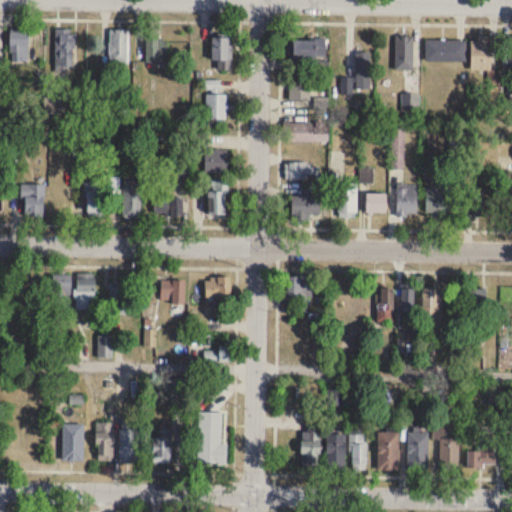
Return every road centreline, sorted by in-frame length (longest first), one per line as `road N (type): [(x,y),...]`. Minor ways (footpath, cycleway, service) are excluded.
road 1 (residential): [(0,242),(511,251)]
road 2 (residential): [(0,488),(511,497)]
road 3 (residential): [(259,0),(252,511)]
road 4 (residential): [(239,0),(511,3)]
